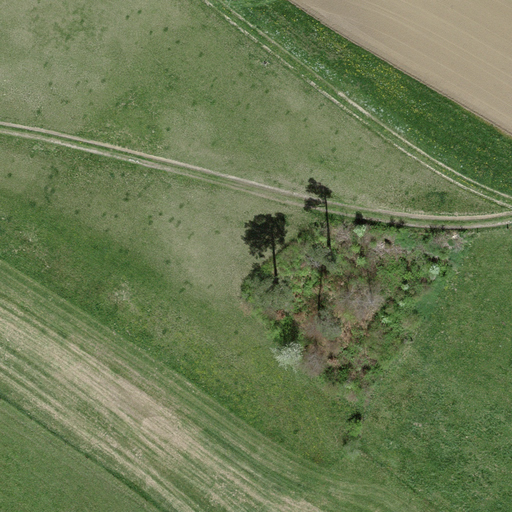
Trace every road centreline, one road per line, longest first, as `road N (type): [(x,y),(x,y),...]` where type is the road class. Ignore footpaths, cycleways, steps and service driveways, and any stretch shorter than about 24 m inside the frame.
road 1 (track): [(511,216),(246,185),(0,131)]
road 2 (track): [(511,199),(478,191),(210,0)]
